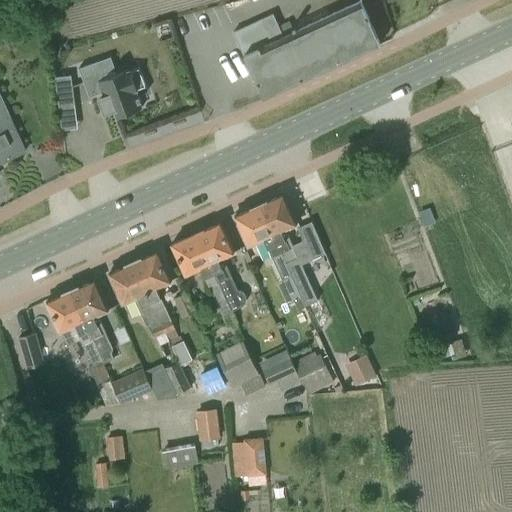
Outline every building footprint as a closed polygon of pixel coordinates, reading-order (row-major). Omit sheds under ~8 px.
[(251,24),(233,32),(263,97),(380,44),(362,3),(297,32),(291,18),(276,25),(271,15),(251,24)] [(137,90),(146,86),(139,68),(130,71),(129,71),(128,71),(127,70),(104,78),(97,61),(78,68),(89,97),(101,93),(103,97),(99,98),(104,113),(114,109),(117,117),(141,108),(139,101),(141,101),(139,95),(137,96),(135,91),(137,90)] [(75,104),(71,75),(55,77),(58,106),(75,104)] [(0,162),(25,151),(0,96),(0,162)] [(258,204),(291,275),(304,306),(317,301),(301,265),(327,253),(313,220),(297,228),(303,241),(289,247),(281,230),(296,223),(283,193),(258,204)] [(282,279),(291,275),(258,204),(234,215),(248,245),(263,238),(282,279)] [(220,222),(196,233),(235,320),(236,320),(232,311),(242,307),(245,304),(246,299),(245,295),(243,293),(241,292),(237,291),(222,257),(234,252),(220,222)] [(235,320),(196,233),(171,244),(185,274),(200,267),(226,324),(235,320)] [(157,250),(133,261),(166,333),(175,329),(156,288),(171,281),(157,250)] [(166,333),(133,261),(109,272),(123,303),(133,298),(145,326),(150,324),(156,337),(166,333)] [(94,279),(70,290),(103,362),(112,358),(93,316),(108,309),(94,279)] [(103,362),(70,290),(46,301),(54,319),(66,346),(81,339),(93,364),(88,366),(97,385),(111,379),(103,362)] [(195,312),(186,293),(173,299),(182,318),(195,312)] [(19,338),(27,368),(43,364),(34,333),(19,338)] [(186,339),(175,343),(183,363),(194,359),(186,339)] [(241,383),(247,394),(264,385),(261,377),(260,375),(260,376),(245,342),(218,354),(232,387),(241,383)] [(269,384),(297,370),(293,362),(292,362),(286,350),(258,362),(269,384)] [(293,362),(297,370),(300,369),(311,391),(332,381),(321,355),(317,357),(315,352),(293,362)] [(376,377),(366,356),(345,366),(355,386),(376,377)] [(164,368),(176,394),(191,387),(179,361),(164,368)] [(112,384),(120,403),(152,389),(143,369),(112,384)] [(223,380),(216,369),(201,378),(208,389),(223,380)] [(198,412),(201,440),(218,438),(214,410),(198,412)] [(122,436),(108,438),(109,454),(124,452),(122,436)] [(244,439),(248,477),(266,475),(262,437),(244,439)] [(8,444),(13,472),(25,470),(21,442),(8,444)] [(198,466),(194,445),(163,450),(167,471),(198,466)] [(96,464),(99,487),(107,486),(105,463),(96,464)] [(249,491),(240,492),(241,501),(249,500),(249,491)]
